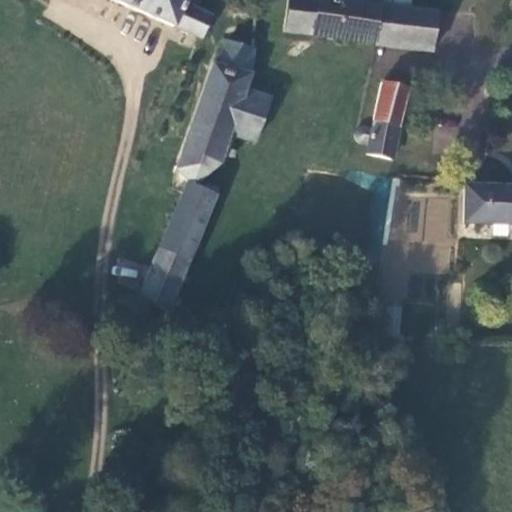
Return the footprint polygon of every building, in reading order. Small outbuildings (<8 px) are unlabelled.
[(109,0),(203,41),(212,17),(199,10),(202,1),(200,0),(109,0)] [(288,0),(284,31),(375,42),(380,4),(358,2),(358,0),(288,0)] [(380,4),(375,42),(434,51),(439,11),(412,7),(380,4)] [(252,74),(254,48),(226,39),(220,63),(252,74)] [(377,47),(374,74),(394,77),(398,50),(377,47)] [(213,61),(190,127),(228,140),(229,136),(254,144),(270,96),(247,88),(252,74),(220,63),(213,61)] [(384,82),(362,78),(354,124),(374,127),(384,82)] [(384,82),(374,127),(373,134),(366,132),(360,132),(357,139),(357,144),(362,147),(368,148),(368,157),(392,160),(408,87),(384,82)] [(433,151),(456,151),(457,122),(434,121),(433,151)] [(187,182),(138,298),(169,312),(217,190),(207,185),(205,189),(196,186),(221,164),(228,140),(190,127),(177,169),(187,182)] [(511,186),(463,185),(464,225),(511,225),(511,186)]
